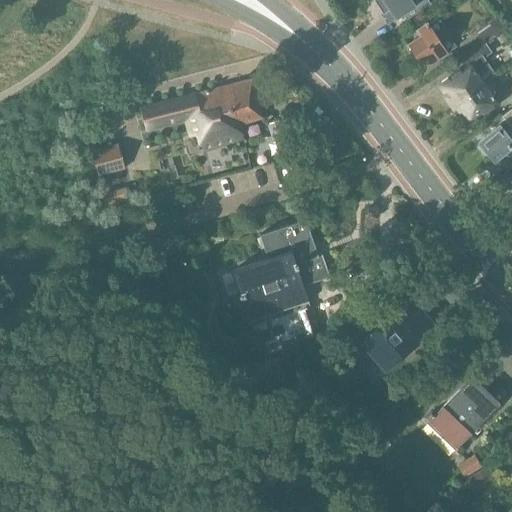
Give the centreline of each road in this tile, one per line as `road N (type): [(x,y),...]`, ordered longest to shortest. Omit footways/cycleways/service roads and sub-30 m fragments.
road 1 (secondary): [(511,289),(327,59)]
road 2 (secondary): [(214,0),(327,59)]
